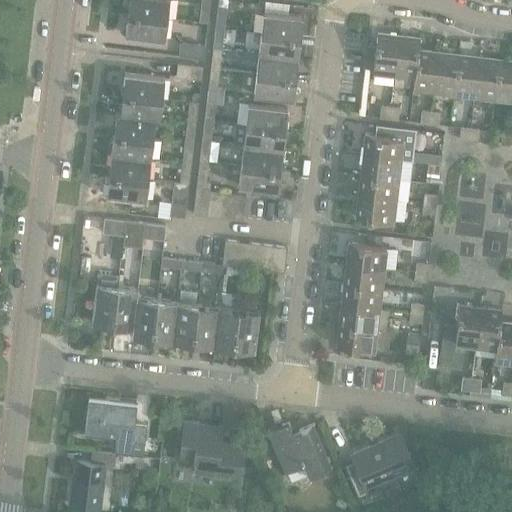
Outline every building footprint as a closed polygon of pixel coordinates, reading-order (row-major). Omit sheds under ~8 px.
[(127,0),(126,12),(166,17),(167,0),(127,0)] [(197,21),(206,22),(208,2),(200,1),(197,21)] [(223,29),(226,8),(217,7),(215,28),(223,29)] [(262,11),(259,33),(299,37),(302,16),(262,11)] [(166,17),(126,12),(123,34),(163,39),(166,17)] [(215,28),(212,47),(221,48),(223,29),(215,28)] [(376,32),(372,68),(392,71),(397,34),(376,32)] [(299,37),(259,33),(257,52),(297,57),(299,37)] [(392,71),(412,73),(417,49),(418,37),(397,34),(392,71)] [(178,56),(202,59),(204,45),(180,42),(178,56)] [(210,68),(219,69),(221,48),(212,47),(210,68)] [(412,73),(411,85),(432,87),(437,51),(417,49),(412,73)] [(432,87),(453,90),(457,54),(437,51),(432,87)] [(257,52),(254,73),(294,78),(297,57),(257,52)] [(457,54),(453,90),(473,92),(477,56),(457,54)] [(473,92),(493,95),(497,59),(477,56),(473,92)] [(511,96),(511,60),(497,59),(493,95),(511,96)] [(200,78),(201,67),(177,64),(175,76),(200,78)] [(217,84),(219,69),(210,68),(207,94),(223,96),(224,85),(217,84)] [(124,72),(122,93),(161,98),(164,76),(124,72)] [(294,78),(254,73),(252,94),(292,99),(294,78)] [(154,118),(159,119),(161,98),(122,93),(119,112),(119,113),(154,117),(154,118)] [(215,104),(222,104),(223,96),(207,94),(204,119),(213,120),(215,104)] [(186,121),(195,122),(197,102),(189,101),(186,121)] [(247,103),(245,124),(284,128),(287,108),(247,103)] [(379,118),(386,119),(388,106),(380,105),(379,118)] [(397,120),(399,108),(388,106),(386,119),(397,120)] [(420,122),(428,123),(430,110),(421,109),(420,122)] [(439,125),(440,111),(430,110),(428,123),(439,125)] [(115,112),(113,133),(152,138),(154,118),(154,117),(119,113),(119,112),(115,112)] [(204,119),(201,139),(211,140),(213,120),(204,119)] [(186,121),(184,142),(193,143),(195,122),(186,121)] [(232,143),(242,144),(282,148),(284,128),(245,124),(234,123),(232,143)] [(458,139),(467,140),(469,128),(460,127),(458,139)] [(477,141),(478,129),(469,128),(467,140),(477,141)] [(510,133),(501,132),(500,144),(509,145),(510,133)] [(110,153),(150,158),(152,138),(113,133),(110,153)] [(364,133),(362,154),(398,159),(414,160),(416,139),(364,133)] [(199,160),(208,161),(211,140),(201,139),(199,160)] [(181,162),(190,163),(193,143),(184,142),(181,162)] [(242,144),(240,165),(279,169),(282,148),(242,144)] [(110,153),(108,174),(147,178),(150,158),(110,153)] [(428,153),(427,162),(440,164),(441,155),(428,153)] [(360,174),(396,178),(398,159),(362,154),(360,174)] [(195,189),(207,190),(208,190),(209,182),(206,181),(208,161),(199,160),(195,189)] [(181,162),(179,182),(188,183),(190,163),(181,162)] [(426,172),(439,173),(440,164),(427,162),(426,172)] [(279,169),(240,165),(237,185),(277,190),(279,169)] [(106,195),(145,199),(147,178),(108,174),(106,195)] [(360,174),(357,194),(394,198),(396,178),(360,174)] [(184,217),(184,212),(188,183),(179,182),(179,183),(173,182),(169,216),(184,217)] [(193,213),(205,215),(207,190),(195,189),(193,213)] [(207,190),(205,215),(218,216),(221,191),(208,190),(207,190)] [(218,216),(230,217),(233,193),(221,191),(218,216)] [(230,217),(242,219),(245,194),(233,193),(230,217)] [(376,218),(391,220),(394,198),(357,194),(355,215),(376,218)] [(423,194),(423,202),(435,203),(436,196),(423,194)] [(421,213),(434,214),(435,203),(423,202),(421,213)] [(102,233),(123,235),(123,230),(124,221),(104,218),(102,233)] [(376,218),(375,228),(390,229),(391,220),(376,218)] [(123,230),(143,232),(144,232),(145,223),(124,221),(123,230)] [(143,238),(163,240),(165,226),(145,223),(144,232),(143,232),(143,238)] [(222,264),(234,266),(237,241),(225,240),(222,264)] [(250,243),(237,241),(234,266),(247,267),(250,243)] [(346,262),(383,267),(385,246),(348,241),(346,262)] [(247,267),(259,269),(262,244),(250,243),(247,267)] [(275,246),(262,244),(259,269),(272,270),(275,246)] [(287,247),(275,246),(272,270),(283,272),(287,247)] [(161,258),(160,267),(181,269),(182,260),(161,258)] [(181,269),(201,271),(202,262),(182,260),(181,269)] [(221,273),(222,265),(202,262),(201,271),(221,273)] [(346,262),(343,282),(380,287),(383,267),(346,262)] [(415,262),(414,270),(427,272),(428,264),(415,262)] [(413,281),(426,283),(427,272),(414,270),(413,281)] [(91,322),(112,324),(117,285),(96,282),(91,322)] [(341,302),(378,307),(380,287),(343,282),(341,302)] [(117,285),(112,324),(132,326),(133,326),(136,295),(137,296),(138,287),(117,285)] [(131,335),(152,337),(156,298),(137,296),(136,295),(133,326),(132,326),(131,335)] [(233,347),(254,349),(259,310),(250,309),(252,296),(240,295),(238,307),(233,347)] [(156,298),(152,337),(173,340),(177,300),(156,298)] [(173,340),(192,342),(197,302),(177,300),(173,340)] [(197,302),(192,342),(213,345),(218,305),(197,302)] [(341,302),(338,322),(386,328),(389,309),(378,307),(341,302)] [(410,303),(409,311),(422,312),(423,305),(410,303)] [(455,341),(476,343),(480,306),(459,304),(457,325),(455,341)] [(213,345),(233,347),(238,307),(218,305),(213,345)] [(495,345),(494,357),(495,358),(500,308),(480,306),(476,343),(495,345)] [(495,358),(511,359),(511,321),(500,320),(502,309),(500,308),(495,358)] [(408,321),(421,323),(422,312),(409,311),(408,321)] [(390,329),(386,329),(386,328),(338,322),(336,343),(373,348),(388,349),(390,329)] [(455,341),(457,325),(444,324),(443,339),(455,341)] [(404,353),(417,355),(418,345),(405,344),(404,353)] [(469,394),(470,394),(472,378),(462,377),(460,389),(469,390),(469,394)] [(489,397),(491,387),(479,385),(480,379),(472,378),(470,394),(489,397)] [(501,394),(511,395),(511,385),(511,383),(502,382),(501,394)] [(117,436),(115,453),(116,453),(141,456),(145,423),(133,422),(136,402),(89,397),(85,432),(117,436)] [(190,472),(238,477),(241,443),(219,441),(221,424),(182,420),(178,458),(191,459),(190,472)] [(304,464),(309,475),(329,466),(310,422),(290,431),(286,421),(266,429),(285,473),(304,464)] [(407,468),(406,466),(412,464),(399,433),(351,453),(353,459),(343,463),(357,496),(368,492),(365,484),(396,471),(396,473),(407,468)] [(105,464),(115,465),(116,453),(115,453),(92,450),(91,462),(75,460),(69,503),(100,507),(105,464)]
